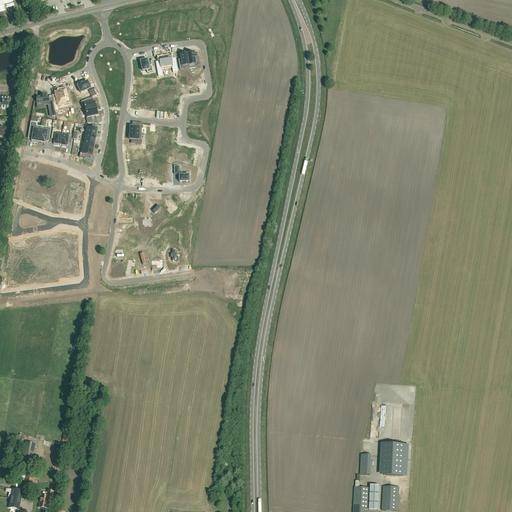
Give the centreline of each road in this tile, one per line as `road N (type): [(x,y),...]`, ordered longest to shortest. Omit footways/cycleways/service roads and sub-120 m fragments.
road 1 (primary): [(259,511),(262,360),(318,95),(314,44),(299,0)]
road 2 (primary): [(289,0),(302,33),(307,102),(259,334),(252,511)]
road 3 (residential): [(118,187),(104,278),(192,272)]
road 4 (residential): [(127,54),(199,47),(208,93),(186,99),(183,124)]
road 5 (residential): [(183,124),(186,141),(205,147),(193,187),(118,187)]
road 6 (residential): [(17,153),(34,23)]
road 7 (unclassified): [(511,42),(397,0)]
